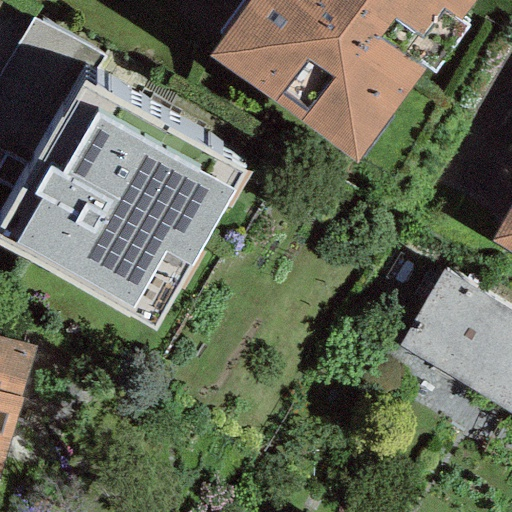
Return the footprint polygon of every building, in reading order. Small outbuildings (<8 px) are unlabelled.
[(474,0),(249,0),(209,55),(353,163),(474,0)] [(243,169),(81,80),(0,224),(0,245),(153,330),(243,169)] [(511,202),(489,245),(511,257),(511,202)] [(396,347),(511,416),(511,313),(441,272),(396,347)] [(0,481),(35,347),(0,337),(0,481)]
